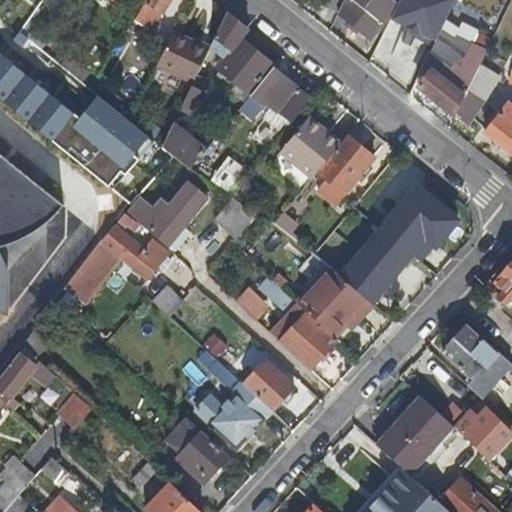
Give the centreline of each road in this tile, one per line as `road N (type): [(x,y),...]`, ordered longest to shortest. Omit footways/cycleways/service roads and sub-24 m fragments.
road 1 (residential): [(247,511),(511,218)]
road 2 (residential): [(254,0),(511,205)]
